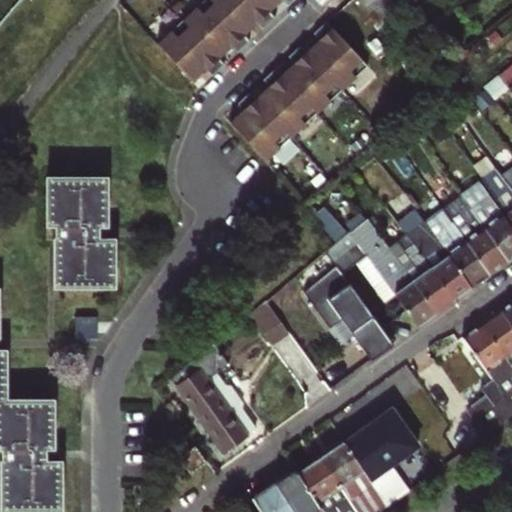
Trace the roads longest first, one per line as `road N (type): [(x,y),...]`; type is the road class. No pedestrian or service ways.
road 1 (residential): [(109,511),(110,381),(204,232),(204,125),(219,98),(310,9)]
road 2 (residential): [(181,511),(511,280)]
road 3 (residential): [(112,0),(0,137)]
